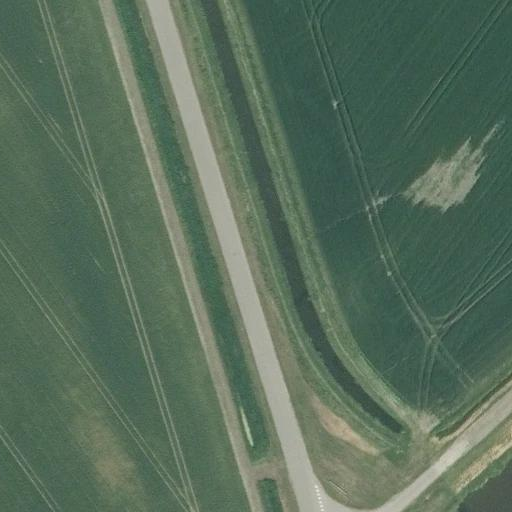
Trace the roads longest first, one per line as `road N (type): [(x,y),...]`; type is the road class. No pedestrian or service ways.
road 1 (tertiary): [(306,511),(152,0)]
road 2 (unclassified): [(388,511),(511,398)]
